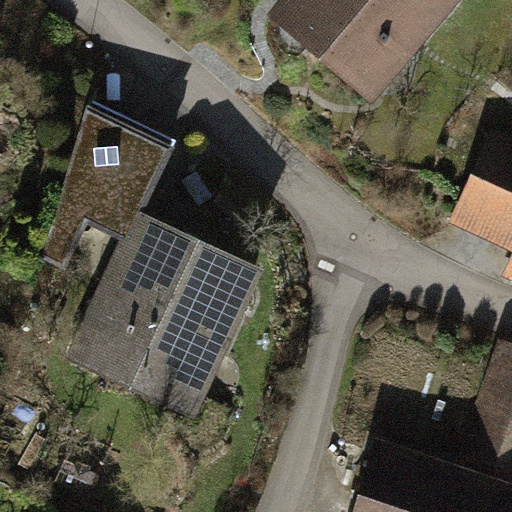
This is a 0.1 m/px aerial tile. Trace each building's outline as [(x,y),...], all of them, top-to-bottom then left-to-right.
[(488,0),(304,0),(289,20),(399,109),(488,0)] [(0,132),(8,113),(0,109),(0,132)] [(179,153),(98,121),(49,258),(72,267),(96,222),(140,246),(78,362),(216,422),(288,279),(154,214),(179,153)] [(511,135),(509,135),(470,232),(511,248),(511,135)] [(469,457),(395,434),(370,511),(511,511),(511,347),(504,345),(469,457)]
